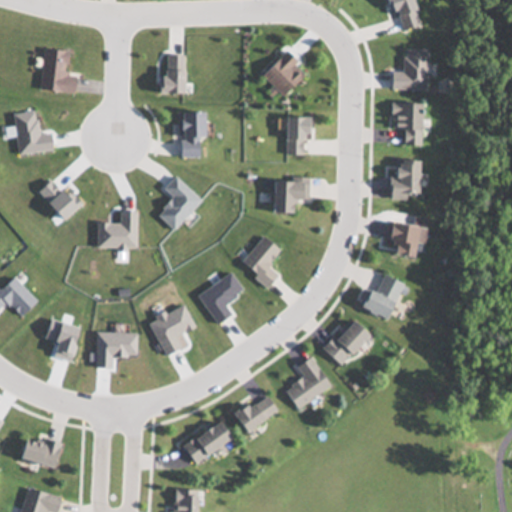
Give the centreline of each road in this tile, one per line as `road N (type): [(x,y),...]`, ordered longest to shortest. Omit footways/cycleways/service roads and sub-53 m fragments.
road 1 (residential): [(122,17),(206,20),(323,9),(342,36),(361,116),(355,222),(334,286),(291,334),(198,388),(119,409)]
road 2 (residential): [(119,409),(89,414),(0,370)]
road 3 (residential): [(121,145),(122,17)]
road 4 (residential): [(0,2),(122,17)]
